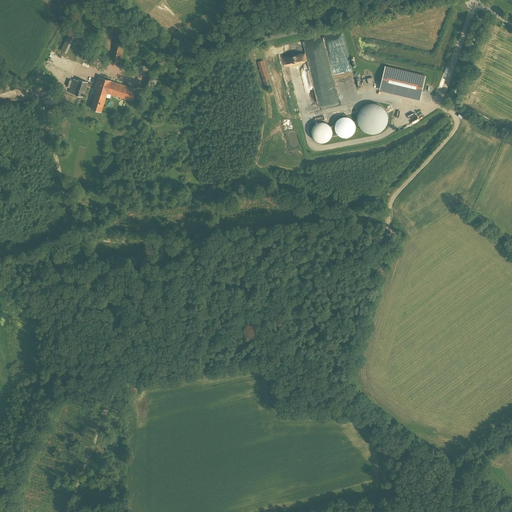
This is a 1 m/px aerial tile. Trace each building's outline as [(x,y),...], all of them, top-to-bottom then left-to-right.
[(91,33),(77,26),(73,35),(87,42),(91,33)] [(68,35),(62,48),(61,47),(59,50),(66,53),(73,38),(68,35)] [(126,38),(115,36),(110,61),(121,64),(126,38)] [(72,62),(53,54),(49,64),(68,72),(72,62)] [(92,56),(86,54),(82,66),(89,68),(92,56)] [(317,54),(317,63),(327,62),(326,54),(319,54),(317,54)] [(354,66),(353,60),(331,64),(337,94),(340,94),(340,97),(356,94),(355,87),(354,87),(350,67),(354,66)] [(264,61),(258,63),(266,89),(271,87),(264,61)] [(426,75),(385,66),(379,90),(420,100),(426,75)] [(158,78),(148,75),(144,87),(154,90),(158,78)] [(111,81),(98,77),(94,89),(97,90),(91,108),(101,112),(107,93),(111,81)] [(87,82),(78,79),(78,80),(73,79),(69,93),(83,97),(87,82)] [(137,89),(111,81),(107,93),(118,96),(133,101),(137,89)] [(17,89),(0,93),(0,102),(19,97),(17,89)] [(387,122),(388,118),(387,114),(385,110),(382,107),(378,104),(374,103),(370,103),(366,105),(362,107),(359,111),(357,115),(357,119),(358,123),(360,127),(363,130),(366,133),(371,134),(375,134),(379,132),(383,130),(385,126),(387,122)] [(343,117),(340,118),(337,120),(335,123),(335,126),(335,129),(336,132),(338,135),(341,136),(344,137),(347,137),(350,136),(353,134),(355,131),(355,128),(355,125),(354,122),(352,119),(349,117),(346,117),(343,117)] [(330,126),(328,124),(325,122),(322,122),(319,122),(316,124),(313,126),(312,129),(311,132),(312,135),(313,138),(315,140),(318,142),(321,143),(325,142),(328,141),(330,138),(332,136),(332,132),(332,129),(330,126)]
